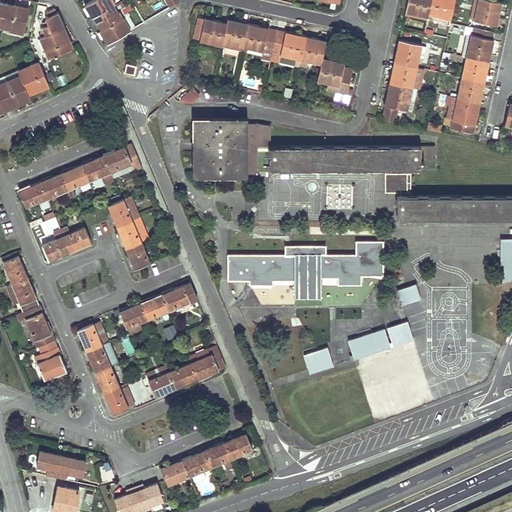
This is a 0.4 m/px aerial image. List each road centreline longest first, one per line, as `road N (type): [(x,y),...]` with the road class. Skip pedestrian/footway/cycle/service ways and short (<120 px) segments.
road 1 (residential): [(103,76),(133,100),(296,483)]
road 2 (residential): [(0,178),(83,377),(79,403)]
road 3 (unclassified): [(296,483),(511,404)]
road 4 (trunk): [(511,437),(345,511)]
road 5 (residential): [(383,33),(229,0)]
